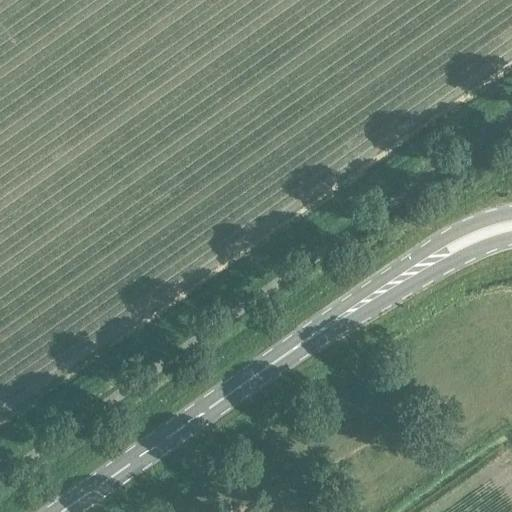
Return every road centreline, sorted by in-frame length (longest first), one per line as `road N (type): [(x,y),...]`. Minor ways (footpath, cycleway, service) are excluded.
road 1 (secondary): [(66,511),(394,282)]
road 2 (secondary): [(511,218),(440,243),(394,282)]
road 3 (secondary): [(394,282),(511,242)]
